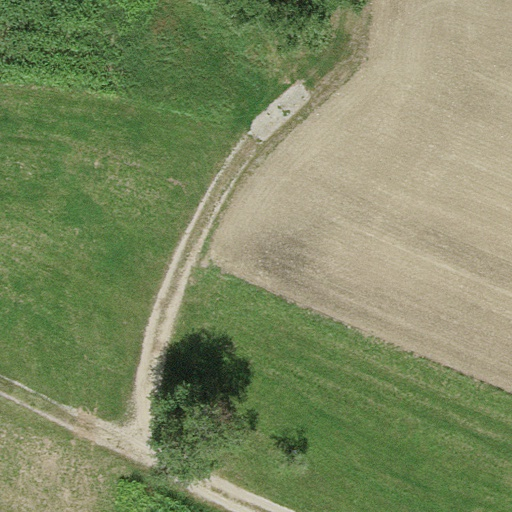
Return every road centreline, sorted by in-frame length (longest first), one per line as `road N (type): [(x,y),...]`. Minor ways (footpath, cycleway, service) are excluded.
road 1 (track): [(147,432),(155,318),(218,182),(297,90)]
road 2 (track): [(307,511),(0,367)]
